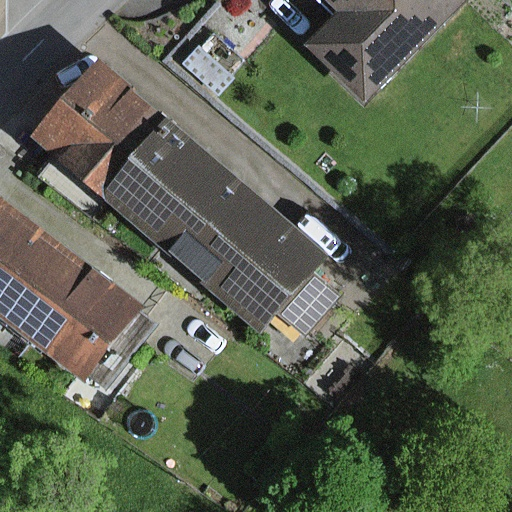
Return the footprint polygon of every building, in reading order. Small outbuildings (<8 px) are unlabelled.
[(454,0),(331,0),(339,7),(305,44),(364,98),(454,0)] [(197,115),(131,58),(65,132),(133,190),(197,115)] [(197,115),(133,190),(223,266),(287,191),(197,115)] [(287,191),(223,266),(301,332),(365,256),(287,191)] [(0,319),(82,382),(136,311),(0,208),(0,319)]
